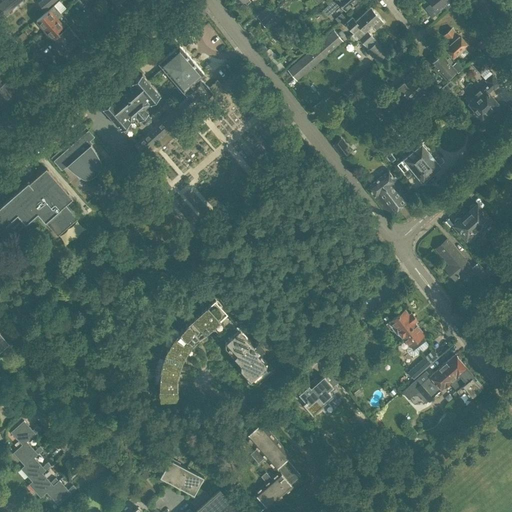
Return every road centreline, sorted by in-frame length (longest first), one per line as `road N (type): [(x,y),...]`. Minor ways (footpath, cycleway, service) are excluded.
road 1 (track): [(310,131),(199,235),(159,237),(129,206),(127,171),(243,71),(270,106)]
road 2 (tertiary): [(395,243),(210,0)]
road 3 (residential): [(511,395),(395,243)]
road 4 (tertiary): [(511,140),(395,243)]
road 5 (tertiary): [(52,101),(168,0)]
